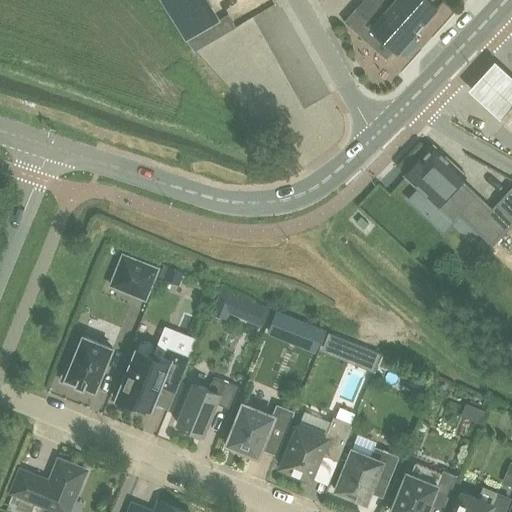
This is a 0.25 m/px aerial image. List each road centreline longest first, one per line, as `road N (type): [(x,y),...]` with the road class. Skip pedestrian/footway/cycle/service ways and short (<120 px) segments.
road 1 (secondary): [(46,147),(187,194),(271,206),(301,199),(375,137)]
road 2 (residential): [(285,511),(0,396)]
road 3 (unclassified): [(375,137),(296,0)]
road 4 (secondary): [(405,105),(508,0)]
road 5 (tertiary): [(0,269),(46,147)]
road 6 (unclassified): [(405,105),(511,166)]
